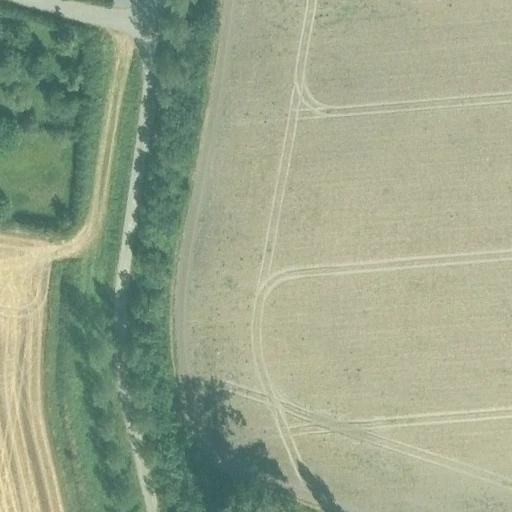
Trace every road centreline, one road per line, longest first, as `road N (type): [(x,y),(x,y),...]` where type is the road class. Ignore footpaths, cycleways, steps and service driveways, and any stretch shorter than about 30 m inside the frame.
road 1 (unclassified): [(151,511),(120,361),(120,310),(156,25)]
road 2 (unclassified): [(31,0),(156,25)]
